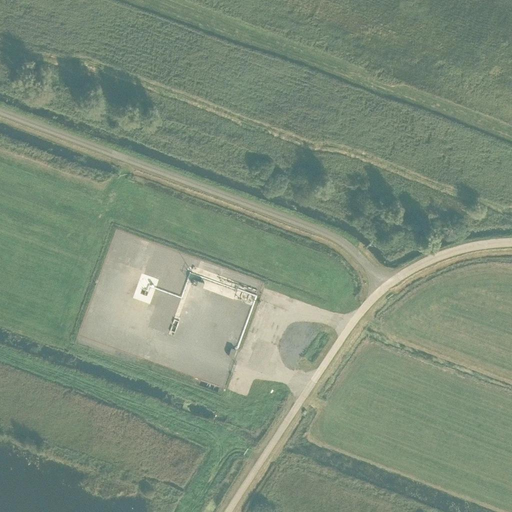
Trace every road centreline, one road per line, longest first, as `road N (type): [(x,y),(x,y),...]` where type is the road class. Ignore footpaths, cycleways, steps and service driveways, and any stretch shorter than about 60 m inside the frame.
road 1 (unclassified): [(385,289),(351,249),(323,234),(0,112)]
road 2 (unclassified): [(229,511),(356,319),(385,289)]
road 3 (unclassified): [(511,245),(445,256),(385,289)]
